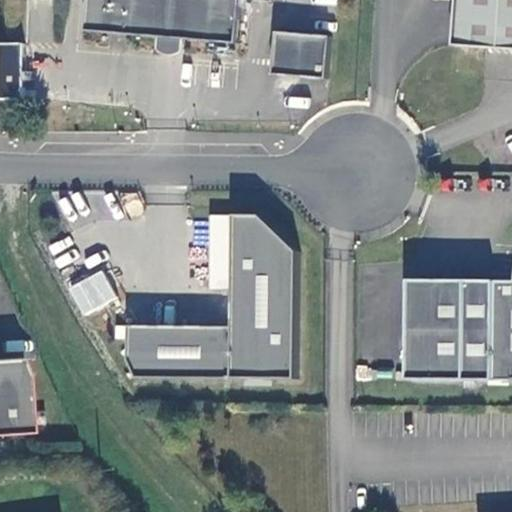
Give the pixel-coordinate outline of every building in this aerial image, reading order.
[(54,42),(55,0),(29,0),(28,41),(54,42)] [(186,41),(239,45),(242,0),(90,0),(88,32),(161,39),(162,39),(163,26),(185,28),(184,40),(186,41)] [(511,0),(459,0),(456,48),(511,52),(511,0)] [(185,28),(163,26),(162,39),(161,39),(159,51),(162,54),(167,56),(176,57),(179,56),(185,53),(186,41),(184,40),(185,28)] [(333,37),(278,33),(275,76),(329,80),(333,37)] [(23,44),(0,43),(0,98),(20,99),(23,44)] [(140,379),(300,381),(301,253),(264,217),(238,216),(237,328),(132,327),(132,361),(140,379)] [(233,290),(233,217),(213,217),(213,289),(233,290)] [(69,285),(81,315),(117,301),(104,270),(69,285)] [(511,282),(410,281),(408,382),(511,382),(511,282)] [(24,378),(17,361),(0,361),(0,437),(27,436),(24,378)]
